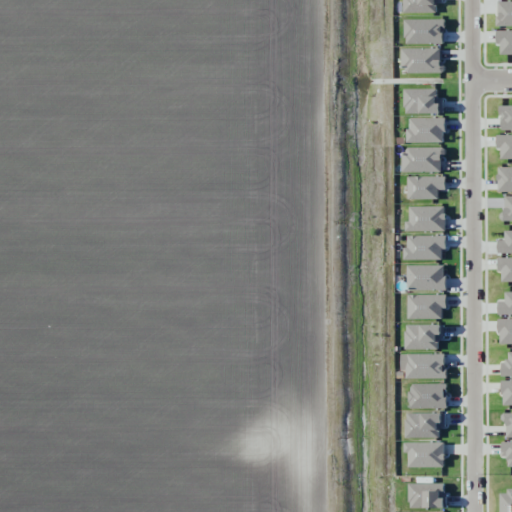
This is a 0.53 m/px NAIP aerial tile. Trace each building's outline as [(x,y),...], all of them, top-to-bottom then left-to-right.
[(437,13),(437,2),(442,2),(442,0),(403,0),(404,12),(437,13)] [(498,26),(511,25),(511,1),(498,2),(498,26)] [(405,20),(405,44),(445,43),(444,19),(405,20)] [(511,30),(497,30),(496,45),(501,45),(501,54),(511,54),(511,30)] [(402,48),(402,73),(442,73),(441,48),(402,48)] [(405,114),(443,113),(443,99),(437,99),(437,89),(404,89),(405,114)] [(501,130),(511,130),(511,105),(501,106),(501,130)] [(407,142),(445,142),(445,118),(411,118),(411,128),(407,128),(407,142)] [(501,159),(511,158),(511,134),(497,134),(497,149),(501,149),(501,159)] [(403,172),(443,171),(442,148),(402,149),(403,172)] [(511,191),(511,167),(498,167),(498,192),(511,191)] [(408,199),(438,199),(438,190),(446,190),(446,177),(408,177),(408,199)] [(511,196),(503,196),(504,221),(511,220),(511,196)] [(409,222),(405,222),(405,231),(446,231),(446,207),(410,206),(409,222)] [(511,252),(511,230),(505,230),(505,240),(498,240),(498,253),(511,252)] [(442,259),(442,249),(446,249),(446,235),(408,236),(408,247),(403,247),(404,260),(442,259)] [(511,257),(498,258),(498,272),(502,272),(502,282),(511,281),(511,257)] [(446,265),(408,265),(408,290),(446,290),(446,265)] [(511,314),(511,291),(505,292),(506,301),(498,301),(498,315),(511,314)] [(408,295),(408,319),(443,318),(442,309),(447,309),(446,294),(408,295)] [(500,344),(511,344),(511,318),(499,319),(500,344)] [(406,324),(406,349),(439,350),(439,338),(444,338),(445,325),(406,324)] [(501,376),(511,376),(511,351),(509,351),(508,361),(502,361),(501,376)] [(406,378),(446,379),(446,354),(402,354),(402,371),(406,371),(406,378)] [(511,404),(511,380),(502,381),(503,405),(511,404)] [(447,408),(447,383),(409,384),(410,409),(447,408)] [(406,437),(440,438),(440,427),(445,427),(445,414),(407,413),(406,437)] [(408,467),(445,467),(445,442),(404,442),(404,452),(408,452),(408,467)]
